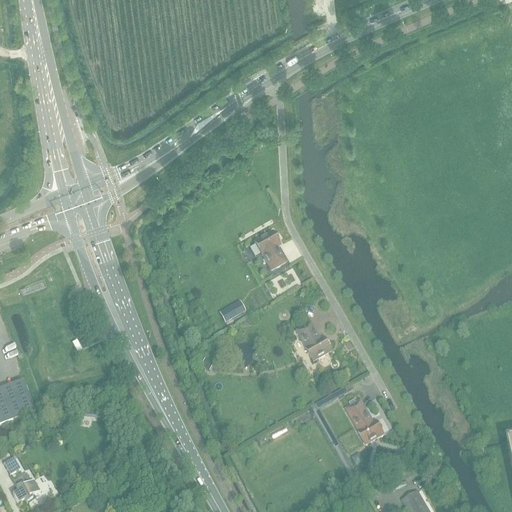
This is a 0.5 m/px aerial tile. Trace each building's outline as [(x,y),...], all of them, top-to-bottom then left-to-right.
[(254,243),(262,256),(263,256),(271,271),(285,263),(277,248),(280,246),(278,243),(279,240),(278,238),(277,236),(274,236),(272,232),(254,243)] [(239,308),(223,317),(226,322),(242,313),(239,308)] [(311,324),(297,332),(306,348),(305,349),(313,362),(331,352),(329,349),(330,346),(329,344),(328,342),(325,341),(324,339),(320,340),(311,324)] [(82,351),(76,341),(72,344),(77,353),(78,353),(82,351)] [(213,363),(205,358),(200,365),(209,370),(213,363)] [(23,381),(0,389),(0,426),(35,413),(23,381)] [(350,385),(311,408),(354,485),(409,454),(406,449),(357,477),(319,410),(353,390),(350,385)] [(357,432),(365,446),(383,435),(382,432),(382,430),(381,428),(380,426),(377,425),(376,422),(373,424),(360,402),(346,410),(358,432),(357,432)] [(21,469),(14,458),(4,464),(11,475),(21,469)] [(12,496),(18,505),(24,502),(25,504),(32,500),(31,498),(40,492),(34,481),(31,482),(26,474),(13,482),(17,488),(16,488),(18,492),(12,496)] [(428,511),(417,493),(402,501),(408,511),(428,511)]
